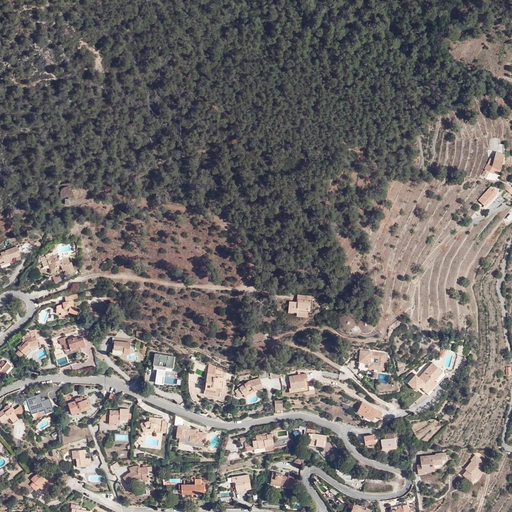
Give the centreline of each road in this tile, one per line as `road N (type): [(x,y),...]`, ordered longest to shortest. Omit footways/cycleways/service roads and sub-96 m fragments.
road 1 (track): [(396,413),(342,368),(281,337),(314,327),(379,338),(384,327),(368,271)]
road 2 (residential): [(110,381),(215,424),(297,414),(345,430)]
road 3 (residential): [(345,430),(362,458),(407,474),(409,482),(405,493),(366,497),(310,472),(324,511)]
road 4 (residential): [(124,510),(90,422),(110,381)]
road 5 (residential): [(258,511),(124,510)]
